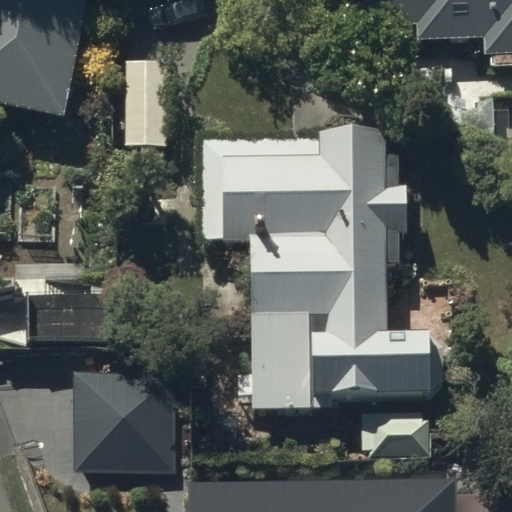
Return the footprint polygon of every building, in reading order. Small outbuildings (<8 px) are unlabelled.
[(0,0),(0,113),(67,128),(93,0),(0,0)] [(511,60),(511,0),(373,0),(374,28),(435,27),(435,47),(498,46),(498,60),(511,60)] [(169,76),(130,76),(130,157),(169,157),(169,76)] [(386,175),(386,153),(206,156),(208,249),(262,248),(265,414),(441,411),(440,353),(390,354),(389,276),(403,276),(401,175),(386,175)] [(114,302),(32,303),(33,357),(115,356),(114,302)] [(172,384),(82,385),(82,483),(173,482),(172,384)] [(427,458),(427,423),(419,422),(419,415),(359,415),(359,453),(368,453),(368,458),(427,458)] [(460,511),(460,498),(199,501),(199,511),(460,511)]
